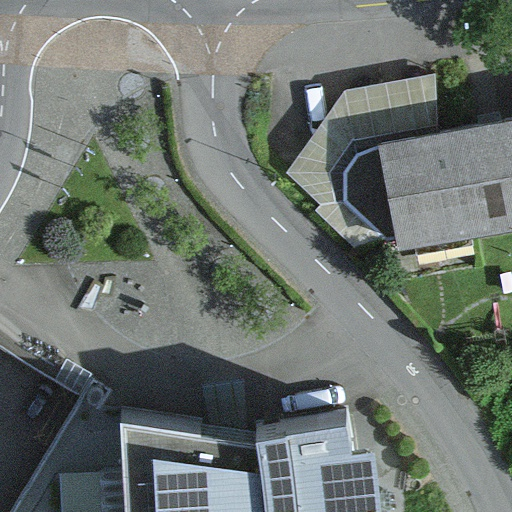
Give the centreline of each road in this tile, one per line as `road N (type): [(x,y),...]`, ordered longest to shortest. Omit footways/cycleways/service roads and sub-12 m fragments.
road 1 (residential): [(215,0),(213,107),(238,183),(416,363),(482,468),(499,511)]
road 2 (residential): [(10,0),(0,126)]
